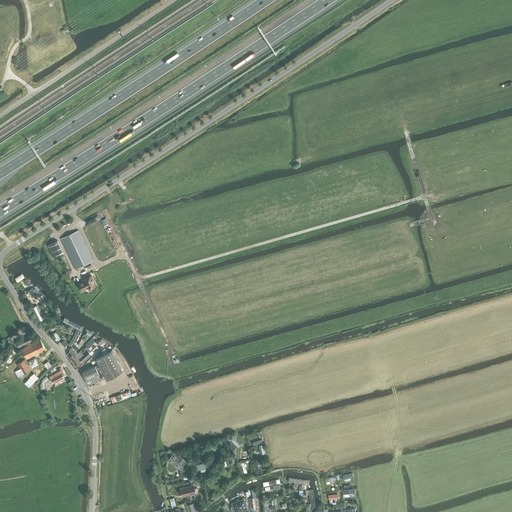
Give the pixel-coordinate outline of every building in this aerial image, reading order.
[(76,269),(93,260),(79,230),(61,238),(76,269)] [(55,259),(64,254),(57,240),(48,245),(55,259)] [(21,274),(15,278),(18,282),(24,277),(21,274)] [(96,285),(92,276),(84,279),(84,281),(78,284),(81,290),(88,287),(88,289),(90,288),(90,289),(92,289),(95,288),(95,287),(95,286),(96,285)] [(37,305),(32,308),(37,318),(39,321),(44,318),(43,315),(37,305)] [(80,331),(82,327),(63,318),(61,322),(80,331)] [(19,347),(28,343),(28,344),(30,343),(29,342),(33,340),(31,335),(16,342),(14,343),(16,348),(19,347)] [(103,337),(102,338),(101,339),(99,339),(98,340),(94,336),(91,338),(85,344),(87,345),(86,346),(87,346),(85,348),(89,352),(97,344),(101,344),(105,339),(103,337)] [(69,345),(64,339),(61,343),(66,348),(69,345)] [(31,344),(30,343),(28,344),(29,345),(22,349),(27,359),(45,349),(40,340),(31,344)] [(76,354),(77,353),(76,351),(78,349),(77,348),(78,347),(74,343),(71,345),(72,346),(68,349),(72,354),(69,356),(71,359),(71,360),(71,361),(73,361),(76,364),(81,360),(76,354)] [(77,353),(76,354),(81,360),(84,364),(92,357),(92,355),(89,352),(85,348),(81,352),(80,351),(77,353)] [(123,371),(112,350),(96,359),(98,364),(103,372),(107,379),(123,371)] [(2,365),(4,366),(10,355),(7,353),(3,361),(4,361),(2,365)] [(35,357),(28,360),(32,367),(39,364),(35,357)] [(18,377),(31,370),(24,359),(17,363),(20,368),(15,371),(18,377)] [(100,374),(103,372),(98,364),(82,371),(88,384),(101,378),(100,374)] [(54,383),(64,377),(61,370),(50,376),(54,383)] [(30,377),(34,381),(38,377),(34,373),(30,377)] [(42,379),(41,384),(41,389),(46,388),(46,383),(50,379),(46,375),(42,379)] [(30,377),(24,383),(29,387),(34,382),(34,381),(30,377)] [(173,454),(169,459),(180,467),(184,461),(173,454)] [(228,456),(229,457),(225,458),(227,465),(236,462),(233,455),(231,456),(231,455),(228,456)] [(201,472),(206,471),(205,463),(202,464),(196,465),(197,469),(201,469),(201,472)] [(194,485),(180,489),(182,496),(195,493),(194,485)] [(250,511),(258,511),(256,497),(249,498),(250,511)] [(235,511),(238,511),(247,509),(246,505),(247,505),(246,501),(244,502),(243,499),(232,503),(235,511)] [(345,503),(335,504),(336,509),(341,508),(341,511),(335,511),(334,511),(344,511),(344,510),(343,511),(343,508),(345,508),(345,503)]
